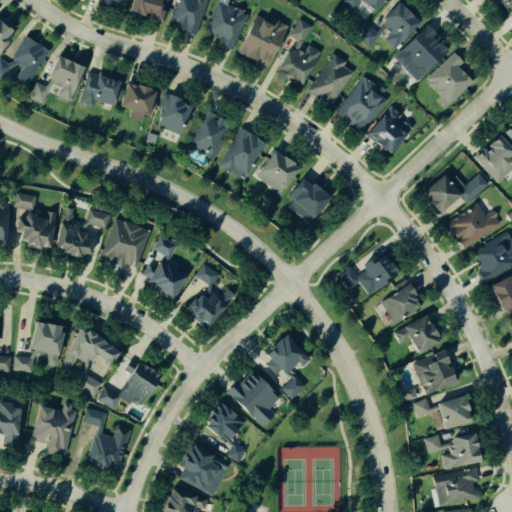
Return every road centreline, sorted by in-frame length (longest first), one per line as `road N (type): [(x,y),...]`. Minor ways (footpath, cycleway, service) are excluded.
road 1 (residential): [(24,0),(31,12),(231,81),(381,199),(471,329),(511,454)]
road 2 (residential): [(0,120),(163,184),(256,242),(340,342),(375,424),(386,511)]
road 3 (residential): [(124,511),(145,451),(196,372),(511,77)]
road 4 (residential): [(196,372),(132,317),(43,283),(0,279)]
road 5 (residential): [(125,511),(0,479)]
